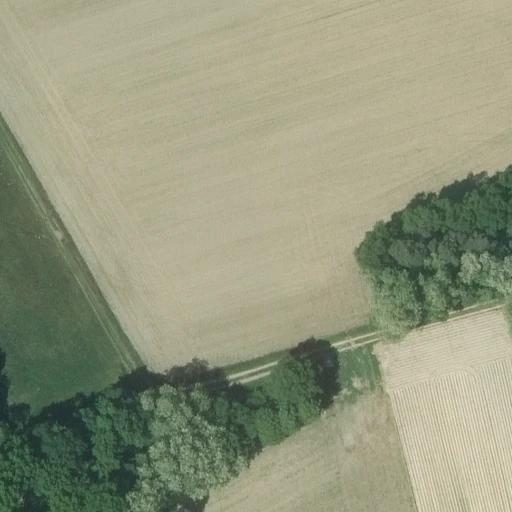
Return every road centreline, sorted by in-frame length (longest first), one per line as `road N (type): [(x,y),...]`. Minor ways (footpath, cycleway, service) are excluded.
road 1 (track): [(0,479),(147,395),(208,394),(511,296)]
road 2 (track): [(0,134),(147,395)]
